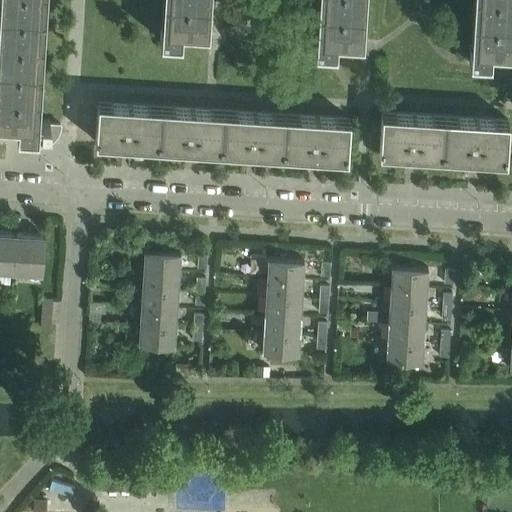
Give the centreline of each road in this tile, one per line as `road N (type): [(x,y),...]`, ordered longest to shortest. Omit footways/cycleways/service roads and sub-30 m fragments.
road 1 (residential): [(511,222),(75,198)]
road 2 (residential): [(69,377),(75,198)]
road 3 (unclassified): [(0,508),(62,432),(69,377)]
